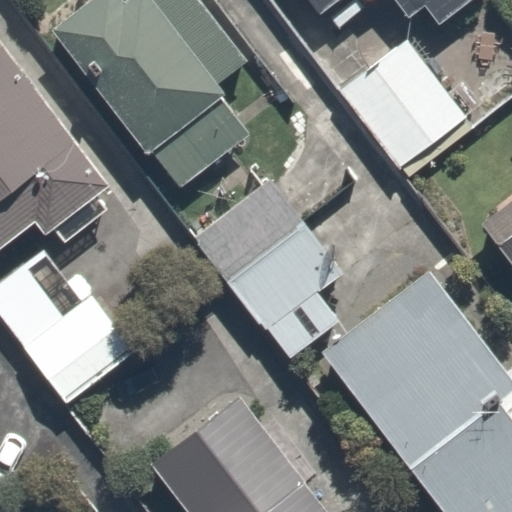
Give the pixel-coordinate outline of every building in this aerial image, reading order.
[(188,138),(227,109),(204,78),(236,55),(195,0),(78,0),(40,28),(130,151),(139,145),(167,183),(203,157),(188,138)] [(307,0),(308,1),(309,0),(384,0),(404,27),(441,0),(307,0)] [(394,36),(332,83),(396,169),(458,123),(394,36)] [(0,245),(34,219),(54,244),(105,204),(86,179),(96,172),(0,46),(0,245)] [(291,214),(266,182),(191,243),(216,274),(291,214)] [(511,204),(475,231),(511,283),(511,204)] [(96,292),(85,300),(46,247),(0,280),(0,323),(62,407),(139,351),(96,292)] [(436,511),(511,511),(511,369),(502,377),(409,266),(304,354),(436,511)] [(310,511),(222,402),(138,470),(171,511),(310,511)] [(0,487),(10,479),(0,467),(0,487)]
